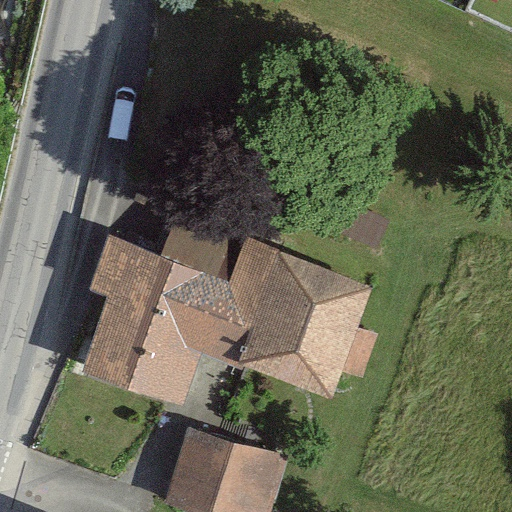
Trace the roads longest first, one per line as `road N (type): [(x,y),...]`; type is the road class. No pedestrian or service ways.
road 1 (primary): [(83,0),(0,340)]
road 2 (unknown): [(120,511),(0,453)]
